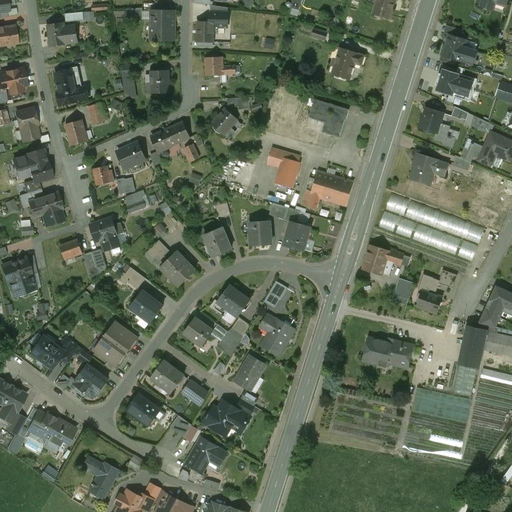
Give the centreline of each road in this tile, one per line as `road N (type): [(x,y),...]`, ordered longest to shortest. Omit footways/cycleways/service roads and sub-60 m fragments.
road 1 (secondary): [(428,0),(340,280)]
road 2 (secondary): [(340,280),(267,511)]
road 3 (residential): [(189,0),(184,107),(64,165)]
road 4 (residential): [(340,280),(277,263),(240,266),(203,286),(158,342)]
road 5 (residential): [(27,0),(64,165)]
